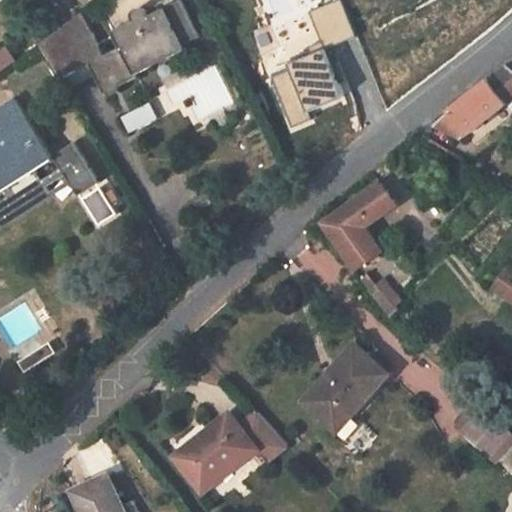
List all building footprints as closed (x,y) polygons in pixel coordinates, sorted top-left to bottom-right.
[(354,36),(340,0),(339,0),(308,12),(322,48),(354,36)] [(166,54),(199,37),(180,1),(148,17),(146,13),(142,9),(135,9),(132,13),(132,17),(133,20),(133,21),(112,32),(120,47),(103,56),(82,14),(43,45),(37,48),(41,54),(74,37),(89,66),(103,94),(137,78),(133,71),(151,62),(153,67),(168,59),(166,54)] [(74,37),(41,54),(58,82),(89,66),(74,37)] [(287,65),(289,69),(269,77),(291,130),(312,122),(308,112),(342,98),(323,51),(287,65)] [(434,126),(461,141),(508,104),(511,100),(511,63),(508,66),(434,126)] [(17,99),(0,109),(0,185),(2,189),(0,189),(0,204),(0,205),(0,224),(51,192),(47,187),(66,175),(80,196),(101,182),(75,142),(54,156),(17,99)] [(152,104),(123,116),(129,129),(157,118),(152,104)] [(381,183),(325,222),(356,269),(383,251),(365,228),(397,206),(381,183)] [(320,242),(296,265),(320,291),(345,269),(320,242)] [(511,292),(511,268),(497,288),(509,297),(511,292)] [(385,282),(372,292),(391,314),(397,310),(395,307),(401,302),(385,282)] [(50,341),(34,352),(42,362),(57,351),(50,341)] [(305,403),(329,425),(343,410),(352,418),(390,375),(357,345),(305,403)] [(34,352),(20,362),(27,373),(42,362),(34,352)] [(459,423),(502,461),(511,449),(511,430),(479,401),(459,423)] [(343,410),(329,425),(338,433),(352,418),(343,410)] [(211,430),(176,458),(205,493),(219,482),(217,479),(238,463),(241,465),(260,450),(269,461),(290,445),(259,412),(241,426),(232,414),(211,430)] [(170,450),(176,458),(211,430),(205,423),(170,450)] [(511,449),(502,461),(511,470),(511,449)] [(217,479),(219,482),(241,465),(238,463),(217,479)] [(126,511),(123,504),(110,474),(74,490),(83,511),(126,511)] [(139,511),(134,500),(123,504),(126,511),(139,511)]
